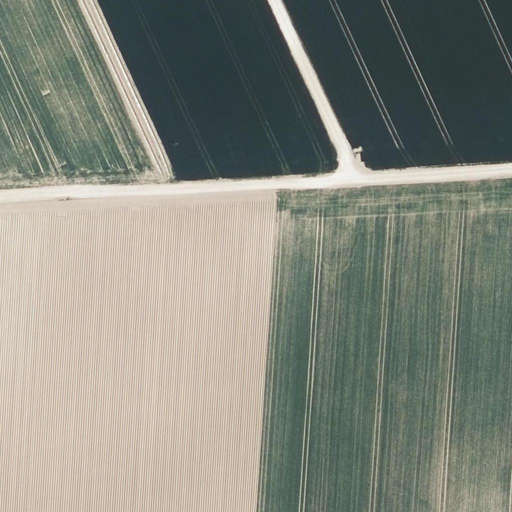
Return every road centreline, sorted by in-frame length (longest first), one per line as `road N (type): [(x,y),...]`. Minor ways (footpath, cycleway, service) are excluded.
road 1 (track): [(0,196),(511,170)]
road 2 (track): [(273,0),(354,178)]
